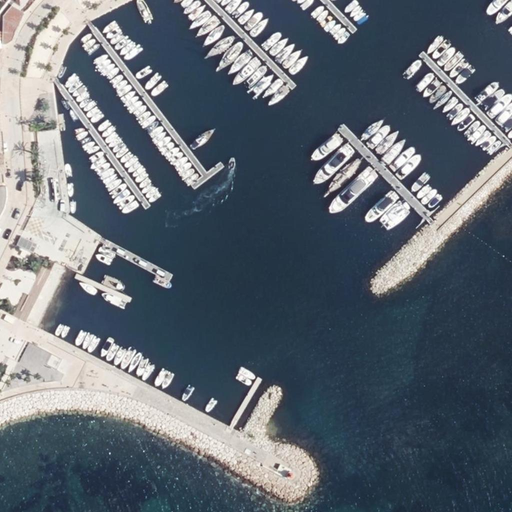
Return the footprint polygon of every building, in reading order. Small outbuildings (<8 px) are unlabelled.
[(13,0),(3,13),(3,45),(29,0),(13,0)] [(29,0),(3,45),(25,20),(40,0),(29,0)] [(21,235),(14,251),(31,257),(38,242),(21,235)] [(10,324),(13,319),(5,315),(2,320),(4,321),(7,322),(10,324)] [(27,341),(18,360),(52,377),(61,358),(27,341)] [(297,472),(284,463),(279,471),(292,478),(293,478),(294,479),(296,479),(297,478),(298,476),(299,475),(298,473),(297,472)]
